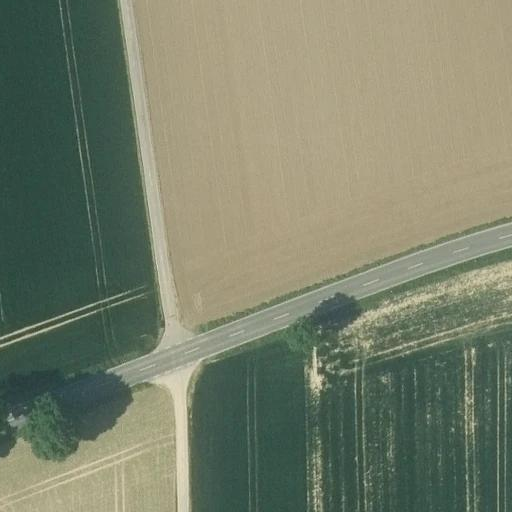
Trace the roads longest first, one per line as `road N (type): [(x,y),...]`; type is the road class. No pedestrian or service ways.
road 1 (unclassified): [(126,0),(176,359)]
road 2 (unclassified): [(176,359),(511,235)]
road 3 (unclassified): [(0,426),(176,359)]
road 4 (track): [(176,359),(180,511)]
